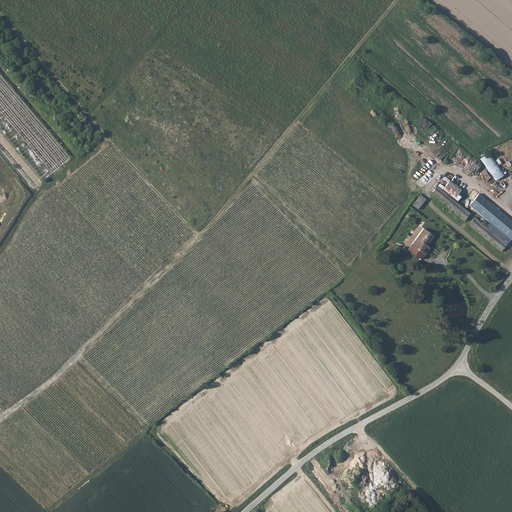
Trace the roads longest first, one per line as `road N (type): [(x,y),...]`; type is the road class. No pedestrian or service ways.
road 1 (track): [(396,0),(199,235),(76,357),(0,416)]
road 2 (unclassified): [(244,511),(309,456),(456,364)]
road 3 (track): [(76,357),(222,511)]
road 4 (track): [(86,115),(199,235)]
road 5 (track): [(193,0),(86,115)]
road 6 (track): [(86,115),(0,12)]
road 7 (track): [(46,511),(141,434)]
